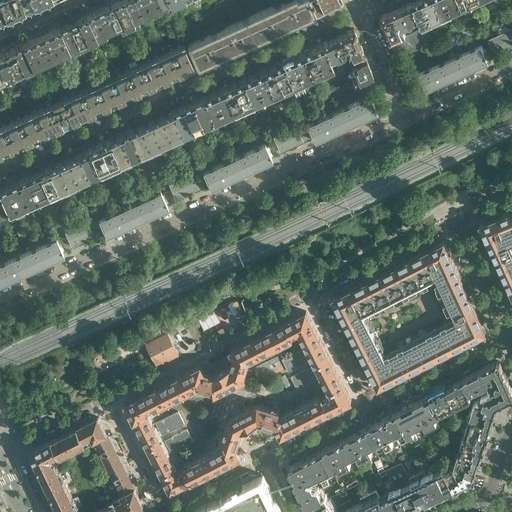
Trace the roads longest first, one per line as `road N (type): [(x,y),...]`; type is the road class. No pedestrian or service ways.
road 1 (residential): [(0,299),(406,112)]
road 2 (residential): [(362,9),(0,173)]
road 3 (residential): [(313,296),(112,399)]
road 4 (residential): [(456,220),(313,296)]
road 5 (residential): [(368,407),(510,340)]
road 6 (residential): [(510,340),(456,220)]
road 7 (residential): [(112,399),(0,454)]
road 8 (residential): [(167,511),(112,399)]
road 9 (residential): [(313,296),(368,407)]
